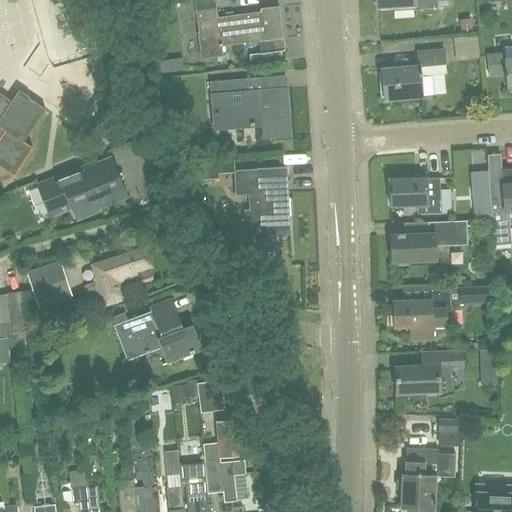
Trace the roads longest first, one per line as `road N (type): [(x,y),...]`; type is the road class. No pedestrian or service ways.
road 1 (unclassified): [(247,323),(151,109),(115,0)]
road 2 (unclassified): [(288,511),(247,323)]
road 3 (residential): [(344,334),(338,146)]
road 4 (residential): [(347,511),(344,334)]
road 5 (residential): [(338,146),(511,131)]
road 6 (residential): [(338,146),(329,0)]
